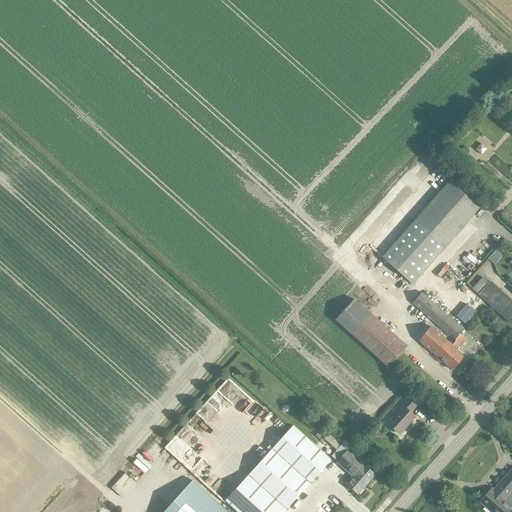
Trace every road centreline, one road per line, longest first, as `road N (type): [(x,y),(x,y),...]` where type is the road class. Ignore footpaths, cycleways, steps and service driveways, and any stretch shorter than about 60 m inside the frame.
road 1 (track): [(56,0),(337,252),(356,237),(427,304),(411,344),(486,412)]
road 2 (tertiary): [(400,511),(511,383)]
